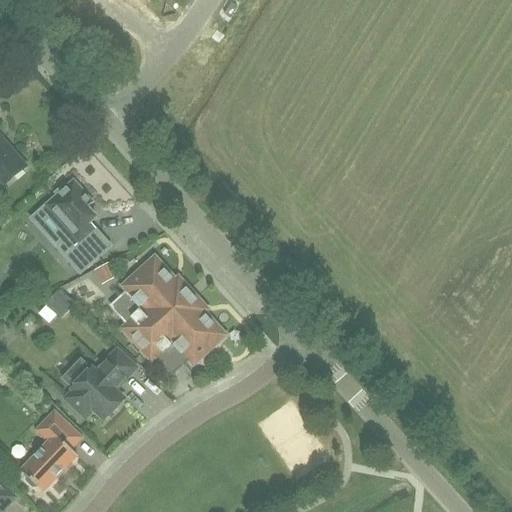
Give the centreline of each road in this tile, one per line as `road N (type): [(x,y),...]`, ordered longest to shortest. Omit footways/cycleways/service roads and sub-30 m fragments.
road 1 (unclassified): [(300,347),(105,129)]
road 2 (residential): [(300,347),(149,451),(98,511)]
road 3 (unclassified): [(453,511),(300,347)]
road 4 (unclassified): [(105,129),(0,6)]
